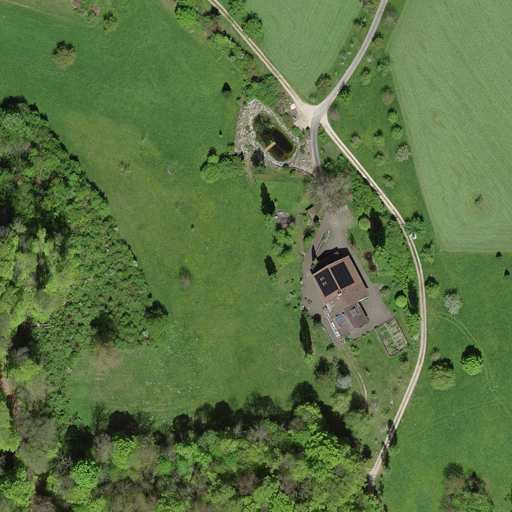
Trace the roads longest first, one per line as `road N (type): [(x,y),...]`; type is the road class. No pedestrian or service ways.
road 1 (track): [(212,0),(399,216),(417,257),(425,350),(374,480)]
road 2 (track): [(334,217),(308,275),(361,385),(359,468),(374,480)]
